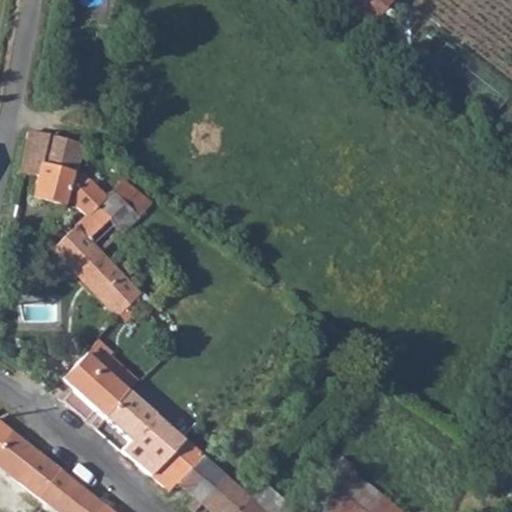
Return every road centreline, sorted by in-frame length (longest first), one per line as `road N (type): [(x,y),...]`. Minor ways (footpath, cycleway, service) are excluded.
road 1 (residential): [(143,511),(0,383)]
road 2 (unclassified): [(0,143),(29,0)]
